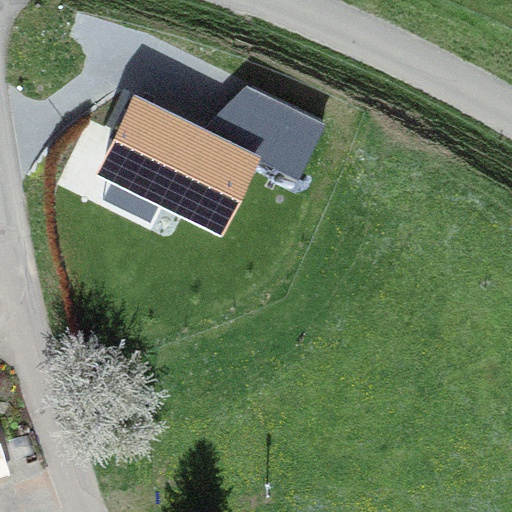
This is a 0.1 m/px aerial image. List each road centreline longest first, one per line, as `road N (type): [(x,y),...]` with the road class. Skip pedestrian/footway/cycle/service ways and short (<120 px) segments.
road 1 (residential): [(0,218),(90,511)]
road 2 (residential): [(281,0),(511,112)]
